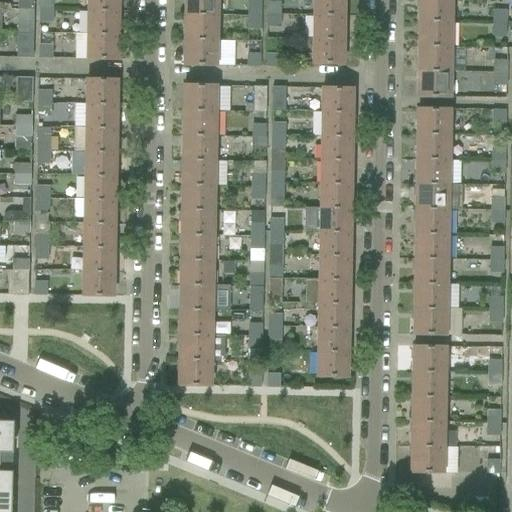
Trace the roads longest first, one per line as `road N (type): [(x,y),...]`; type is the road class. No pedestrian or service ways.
road 1 (residential): [(365,511),(379,0)]
road 2 (residential): [(151,0),(143,389),(131,419)]
road 3 (residential): [(352,511),(131,419)]
road 4 (residential): [(131,419),(0,365)]
